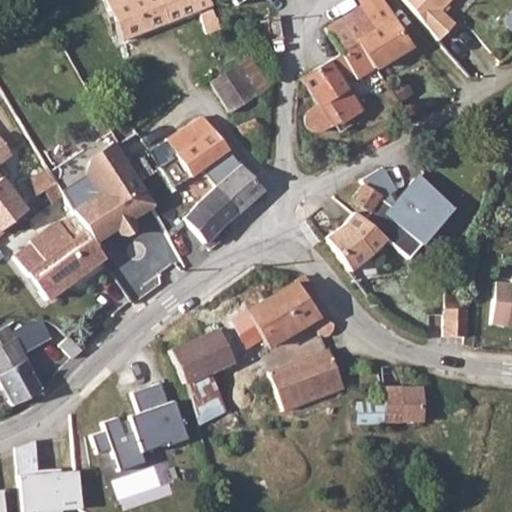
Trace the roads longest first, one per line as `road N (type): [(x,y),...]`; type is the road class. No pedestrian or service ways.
road 1 (unclassified): [(0,427),(51,400),(113,341),(236,252),(273,243)]
road 2 (unclassified): [(273,243),(309,265),(357,322),(401,355),(511,369)]
road 3 (residential): [(273,243),(293,161),(277,108),(293,56),(327,0)]
road 4 (track): [(286,189),(340,170),(511,71)]
